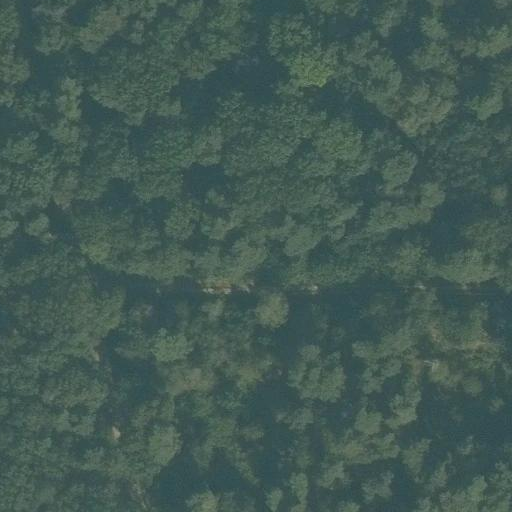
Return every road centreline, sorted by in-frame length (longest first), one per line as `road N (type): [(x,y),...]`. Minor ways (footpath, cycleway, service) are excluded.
road 1 (track): [(511,291),(81,292)]
road 2 (track): [(142,511),(81,292)]
road 3 (track): [(62,213),(10,0)]
